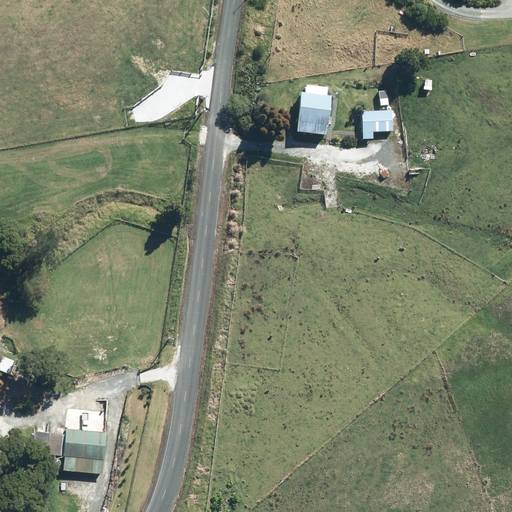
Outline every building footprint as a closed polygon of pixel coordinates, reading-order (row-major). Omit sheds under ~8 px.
[(511,37),(497,40),(499,47),(511,44),(511,37)] [(266,81),(262,95),(269,97),(273,83),(266,81)] [(422,91),(430,91),(431,81),(423,81),(422,91)] [(306,97),(299,96),(295,133),(326,136),(330,100),(325,99),(326,94),(306,92),(306,97)] [(378,114),(362,113),(360,144),(373,144),(373,136),(392,137),(394,114),(388,113),(388,100),(379,100),(378,114)] [(0,354),(0,369),(9,374),(15,361),(0,354)] [(66,430),(63,457),(102,462),(105,435),(66,430)]
